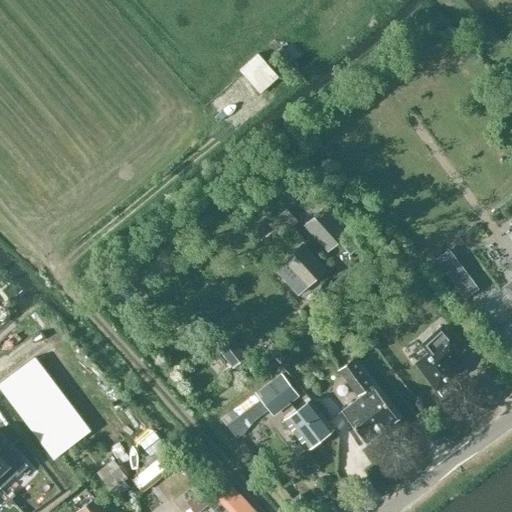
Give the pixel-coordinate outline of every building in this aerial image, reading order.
[(257,53),(239,70),(259,93),(278,77),(257,53)] [(323,211),(304,228),(324,251),(343,235),(323,211)] [(302,246),(275,269),(296,293),(323,270),(302,246)] [(450,250),(434,262),(444,275),(463,301),(479,289),(459,263),(450,250)] [(129,256),(116,266),(124,277),(137,266),(129,256)] [(511,278),(503,285),(511,297),(511,278)] [(421,344),(427,351),(415,362),(435,391),(459,373),(450,361),(464,349),(449,332),(446,335),(440,328),(421,344)] [(233,338),(218,349),(232,368),(247,356),(233,338)] [(54,383),(53,383),(33,356),(0,381),(0,388),(9,400),(8,401),(53,460),(91,431),(54,383)] [(357,397),(340,410),(365,443),(397,418),(371,384),(373,383),(353,358),(337,370),(357,397)] [(281,373),(255,393),(233,410),(218,418),(225,427),(227,426),(237,438),(246,432),(241,421),(263,404),(273,416),(299,396),(281,373)] [(310,399),(284,419),(307,449),(332,429),(310,399)] [(150,456),(164,444),(154,431),(140,443),(150,456)] [(0,455),(0,486),(14,473),(16,475),(27,465),(9,447),(0,456),(0,455)] [(164,454),(132,478),(142,491),(173,466),(164,454)] [(124,481),(127,478),(113,460),(101,469),(107,476),(102,480),(111,492),(113,490),(118,496),(129,487),(124,481)] [(104,511),(94,499),(76,511),(104,511)]
